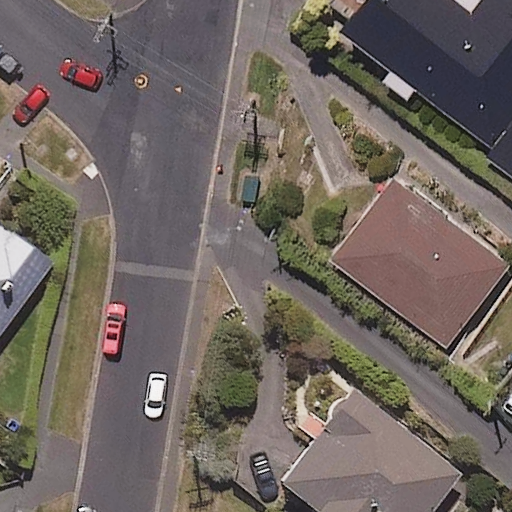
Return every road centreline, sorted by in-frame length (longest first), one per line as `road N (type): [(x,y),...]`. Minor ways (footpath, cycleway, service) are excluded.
road 1 (residential): [(115,511),(171,150)]
road 2 (residential): [(0,16),(171,150)]
road 3 (residential): [(171,150),(197,0)]
